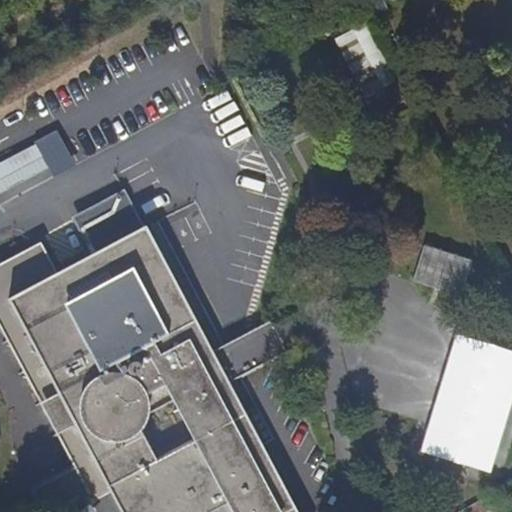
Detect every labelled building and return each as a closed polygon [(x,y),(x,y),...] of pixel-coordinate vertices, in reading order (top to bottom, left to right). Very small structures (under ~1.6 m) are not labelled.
[(332,39),(363,102),(396,86),(365,23),(332,39)] [(3,180),(28,166),(33,176),(46,169),(38,152),(0,172),(0,193),(8,189),(3,180)] [(8,189),(33,176),(28,166),(3,180),(8,189)] [(41,246),(0,267),(0,329),(23,374),(89,496),(106,488),(119,511),(294,511),(249,427),(227,386),(222,389),(207,357),(211,355),(168,276),(139,221),(126,196),(79,222),(106,274),(66,294),(54,271),(41,246)] [(459,298),(471,262),(423,246),(410,282),(459,298)] [(106,274),(96,256),(57,276),(66,294),(106,274)] [(227,386),(287,354),(270,323),(238,341),(211,355),(207,357),(222,389),(227,386)]
